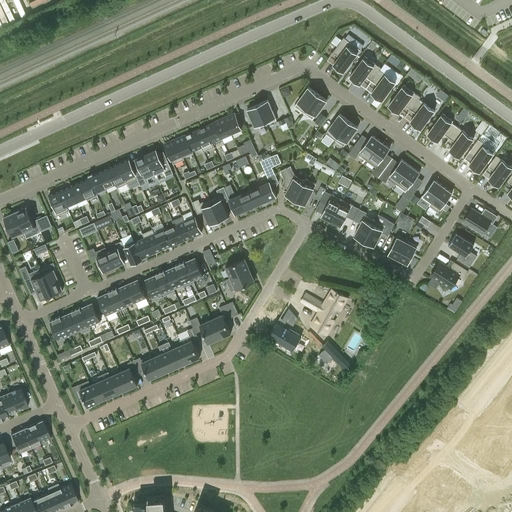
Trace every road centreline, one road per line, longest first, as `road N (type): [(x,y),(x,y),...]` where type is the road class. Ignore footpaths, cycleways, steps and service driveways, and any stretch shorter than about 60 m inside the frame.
road 1 (residential): [(0,200),(304,68),(473,188)]
road 2 (residential): [(68,426),(226,360),(308,223)]
road 3 (tertiary): [(41,133),(336,0)]
road 4 (residential): [(308,223),(272,212),(21,321)]
road 5 (residential): [(473,188),(409,276),(308,223)]
road 6 (tertiary): [(345,0),(511,117)]
